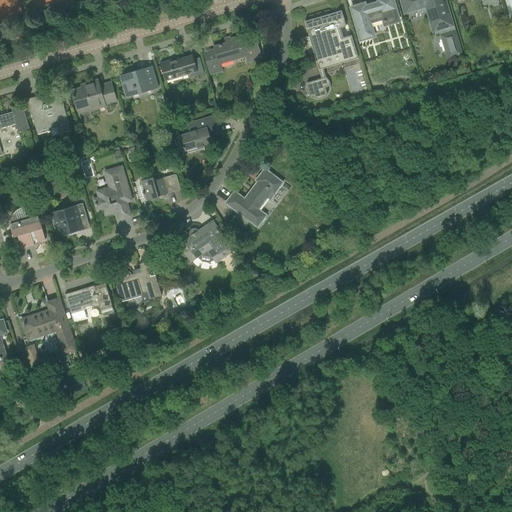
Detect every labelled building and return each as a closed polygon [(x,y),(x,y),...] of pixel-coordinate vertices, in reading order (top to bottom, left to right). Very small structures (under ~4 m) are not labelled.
[(351,8),(352,10),(361,40),(375,36),(371,23),(381,20),(383,26),(399,21),(392,0),(378,0),(379,2),(365,6),(364,4),(351,8)] [(450,54),(451,57),(461,54),(444,0),(401,0),(405,13),(417,9),(418,11),(419,12),(427,10),(432,29),(435,30),(443,28),(444,33),(442,38),(446,52),(450,54)] [(309,36),(303,38),(308,56),(314,54),(322,79),(307,83),(306,85),(306,88),(306,90),(307,92),(308,94),(309,96),(311,97),(313,98),(315,99),(317,99),(319,99),(321,99),(323,98),(325,97),(327,96),(325,88),(331,86),(330,84),(329,81),(328,80),(327,78),(325,77),(322,66),(319,56),(339,50),(340,54),(340,55),(341,55),(342,56),(343,56),(344,56),(345,56),(346,56),(347,56),(348,56),(349,56),(350,56),(351,56),(352,56),(353,56),(357,55),(351,34),(344,36),(342,37),(340,27),(344,25),(345,25),(344,19),(342,13),(306,24),(305,24),(309,36)] [(204,53),(210,75),(221,72),(219,64),(249,55),(251,61),(261,59),(254,33),(226,41),(226,44),(214,47),(215,50),(204,53)] [(160,63),(163,73),(165,81),(192,73),(193,77),(203,74),(201,70),(197,72),(192,56),(170,62),(170,61),(160,63)] [(120,76),(122,85),(126,98),(138,94),(137,92),(146,89),(147,92),(158,88),(152,66),(120,76)] [(80,89),(72,91),(74,101),(78,114),(105,106),(105,105),(116,101),(114,92),(111,83),(100,86),(98,80),(89,83),(81,85),(82,88),(80,89)] [(27,99),(30,109),(37,135),(51,131),(50,128),(57,126),(59,134),(71,130),(61,98),(50,102),(51,107),(44,109),(40,95),(27,99)] [(29,129),(26,116),(23,107),(12,110),(13,112),(0,115),(0,153),(2,153),(0,146),(0,126),(0,127),(1,129),(16,124),(19,132),(29,129)] [(190,132),(180,135),(180,136),(183,146),(182,146),(183,148),(184,148),(185,151),(185,152),(203,146),(204,146),(212,143),(210,137),(212,136),(211,133),(220,131),(216,116),(216,115),(210,117),(187,124),(188,124),(190,132)] [(118,148),(112,150),(115,160),(121,158),(118,148)] [(94,200),(94,202),(97,211),(102,210),(104,216),(113,213),(112,212),(116,210),(119,220),(131,216),(126,202),(132,201),(121,167),(104,172),(107,180),(109,188),(97,192),(99,198),(94,200)] [(282,183),(273,175),(265,169),(263,172),(261,172),(258,176),(258,178),(256,181),(258,182),(253,188),(252,188),(252,189),(253,189),(250,192),(249,192),(249,193),(244,199),(234,192),(226,203),(257,227),(266,215),(258,210),(268,197),(270,199),(274,194),(282,183)] [(147,179),(140,181),(144,193),(142,194),(142,196),(144,195),(146,201),(159,198),(158,193),(162,192),(163,194),(180,189),(176,175),(167,177),(154,181),(153,177),(147,179)] [(54,228),(54,229),(55,230),(58,238),(64,236),(64,235),(78,231),(79,232),(90,229),(82,203),(50,213),(53,222),(53,224),(53,225),(53,226),(54,228)] [(10,220),(9,221),(13,237),(18,236),(22,249),(34,246),(32,240),(36,239),(37,243),(45,240),(37,212),(26,216),(17,218),(13,215),(12,216),(11,217),(11,219),(10,220)] [(179,244),(183,250),(181,251),(181,253),(182,255),(183,256),(185,257),(187,256),(191,262),(207,251),(216,263),(233,251),(213,221),(197,232),(196,231),(194,230),(191,233),(190,234),(191,236),(179,244)] [(121,277),(121,278),(124,285),(118,287),(122,300),(148,292),(150,299),(161,296),(151,261),(139,264),(142,272),(129,275),(128,274),(127,273),(126,273),(125,273),(124,273),(123,273),(123,274),(122,274),(122,275),(121,275),(121,276),(121,277)] [(65,294),(71,314),(73,322),(87,318),(83,307),(91,305),(92,308),(99,306),(102,313),(113,310),(106,285),(105,285),(105,286),(95,288),(94,286),(81,290),(82,293),(79,294),(79,292),(78,292),(77,291),(76,291),(75,292),(73,292),(65,294)] [(57,330),(65,355),(76,351),(59,299),(47,303),(50,310),(21,320),(28,340),(57,330)] [(26,348),(32,365),(32,366),(39,364),(33,346),(26,348)]
